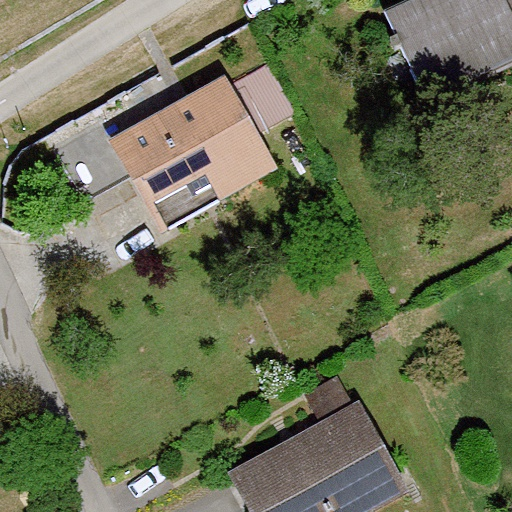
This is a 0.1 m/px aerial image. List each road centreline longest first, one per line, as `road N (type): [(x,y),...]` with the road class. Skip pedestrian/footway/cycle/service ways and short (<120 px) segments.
road 1 (residential): [(100,511),(0,301)]
road 2 (residential): [(0,104),(161,0)]
